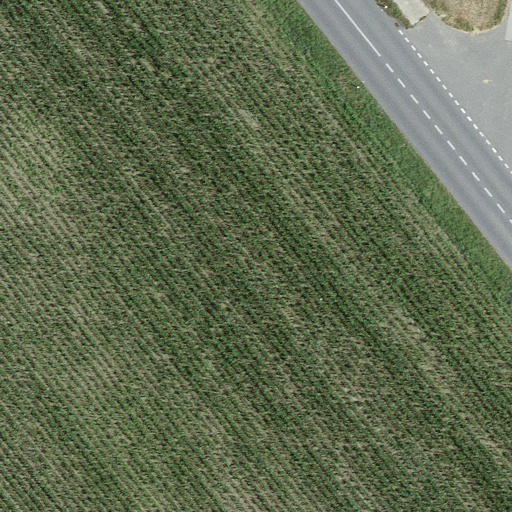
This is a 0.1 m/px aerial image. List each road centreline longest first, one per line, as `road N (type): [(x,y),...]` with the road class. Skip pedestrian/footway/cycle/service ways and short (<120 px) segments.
road 1 (tertiary): [(336,0),(511,227)]
road 2 (track): [(474,178),(507,0)]
road 3 (track): [(402,0),(487,107)]
